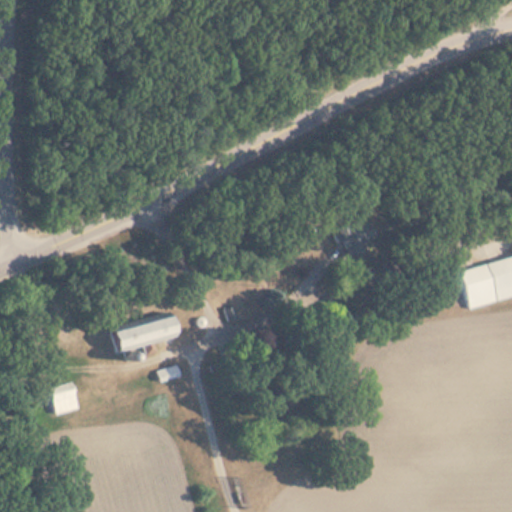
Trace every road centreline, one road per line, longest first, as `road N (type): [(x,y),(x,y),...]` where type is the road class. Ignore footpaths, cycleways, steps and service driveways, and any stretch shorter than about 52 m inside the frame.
road 1 (residential): [(148,205),(511,19)]
road 2 (residential): [(8,263),(8,0)]
road 3 (residential): [(0,266),(148,205)]
